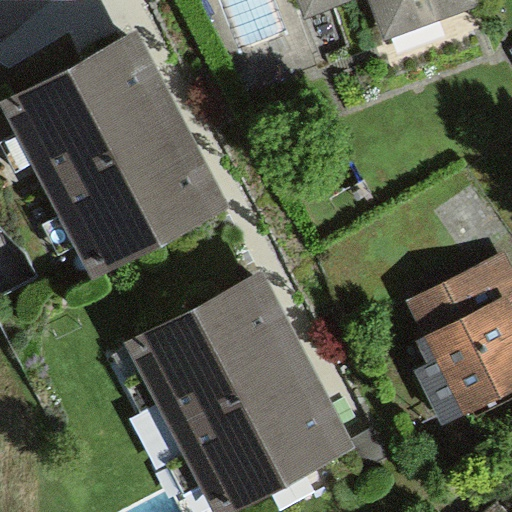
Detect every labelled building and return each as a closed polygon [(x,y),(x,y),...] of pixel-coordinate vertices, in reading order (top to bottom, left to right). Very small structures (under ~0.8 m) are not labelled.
[(372,0),(384,30),(462,0),(303,0),(305,4),(314,0),(372,0)] [(188,114),(136,14),(1,84),(94,262),(229,192),(188,114)] [(430,351),(418,357),(444,409),(511,374),(511,262),(503,245),(410,291),(425,321),(417,325),(430,351)] [(314,353),(262,255),(128,324),(220,500),(354,430),(314,353)] [(510,511),(497,494),(474,511),(510,511)]
